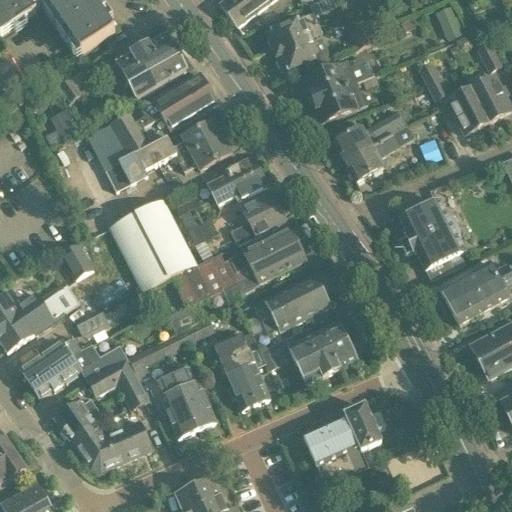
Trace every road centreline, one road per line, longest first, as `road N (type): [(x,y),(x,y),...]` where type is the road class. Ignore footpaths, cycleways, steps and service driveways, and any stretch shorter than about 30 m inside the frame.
road 1 (residential): [(92,510),(412,375)]
road 2 (tertiary): [(322,217),(171,0)]
road 3 (residential): [(322,217),(511,150)]
road 4 (tertiary): [(412,375),(322,217)]
road 5 (tertiary): [(488,511),(412,375)]
road 6 (residential): [(92,510),(0,392)]
